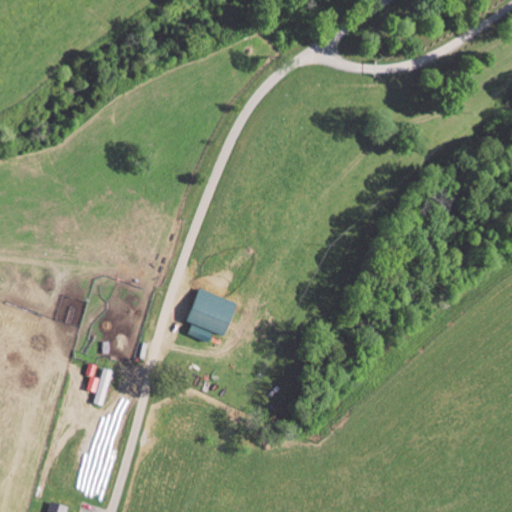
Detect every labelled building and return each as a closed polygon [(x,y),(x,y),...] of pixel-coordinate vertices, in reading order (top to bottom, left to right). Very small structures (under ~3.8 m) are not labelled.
[(241,305),(202,290),(189,323),(228,338),(241,305)] [(211,345),(215,334),(194,326),(190,336),(211,345)] [(89,391),(99,394),(96,404),(105,407),(111,389),(115,390),(120,376),(105,371),(102,381),(93,378),(89,391)] [(79,465),(95,469),(103,430),(87,427),(79,465)] [(70,511),(72,508),(53,503),(50,511),(70,511)]
